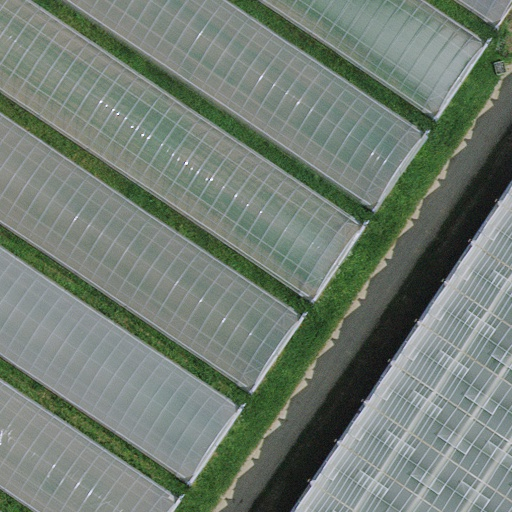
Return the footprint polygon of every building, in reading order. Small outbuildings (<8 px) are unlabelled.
[(25,0),(0,0),(0,91),(315,304),(366,229),(25,0)] [(227,0),(63,0),(377,211),(428,135),(227,0)] [(425,0),(261,0),(440,120),(491,44),(425,0)] [(511,0),(456,0),(501,30),(511,13),(511,0)] [(0,113),(0,223),(255,395),(306,320),(0,113)] [(511,511),(511,199),(300,511),(511,511)] [(0,246),(0,355),(194,486),(245,411),(0,246)] [(0,376),(0,486),(38,511),(175,511),(184,501),(0,376)]
